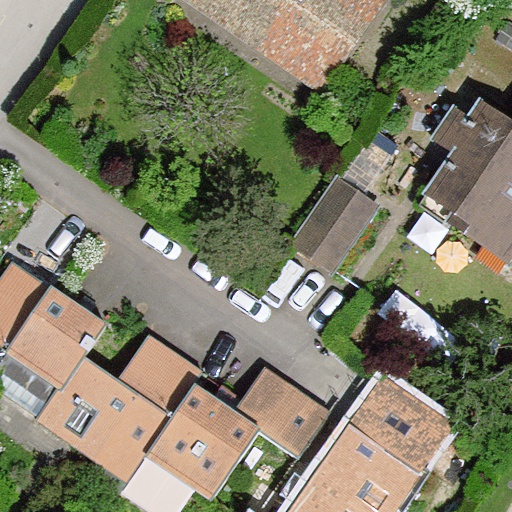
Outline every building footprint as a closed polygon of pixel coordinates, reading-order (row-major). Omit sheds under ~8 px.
[(379,0),(190,0),(322,87),(379,0)] [(511,130),(481,109),(467,129),(460,124),(455,132),(446,126),(433,145),(453,159),(424,203),(418,211),(510,272),(511,268),(511,130)] [(375,207),(337,181),(295,243),(314,256),(333,269),(375,207)] [(301,459),(330,418),(265,373),(247,399),(235,417),(194,390),(203,377),(150,340),(118,386),(83,362),(106,330),(15,267),(0,288),(0,348),(63,392),(43,422),(131,483),(149,457),(214,502),(262,433),(301,459)] [(394,511),(450,430),(383,385),(295,511),(394,511)]
